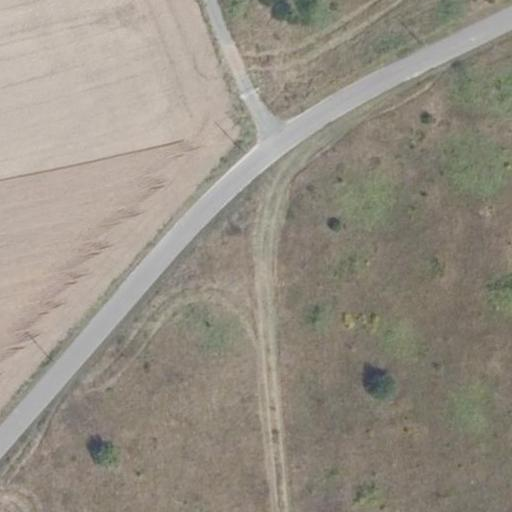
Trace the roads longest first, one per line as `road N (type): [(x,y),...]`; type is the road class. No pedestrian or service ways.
road 1 (tertiary): [(511,17),(322,114),(255,164),(128,290),(0,447)]
road 2 (track): [(212,0),(276,147)]
